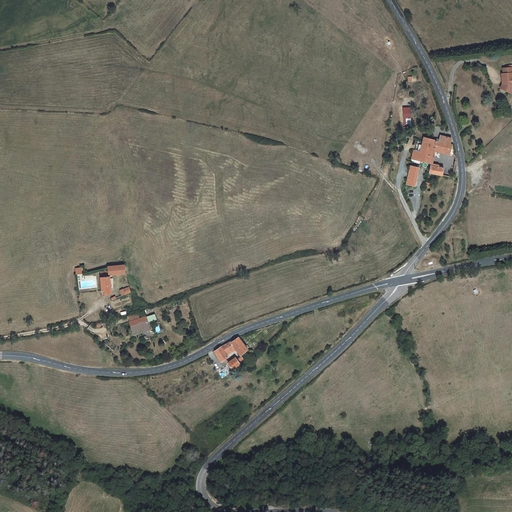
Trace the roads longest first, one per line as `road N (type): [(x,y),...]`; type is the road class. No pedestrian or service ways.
road 1 (tertiary): [(400,281),(262,323),(163,368),(88,371),(0,355)]
road 2 (tertiary): [(400,281),(339,348),(204,469),(199,497),(222,511)]
road 3 (tertiary): [(400,281),(453,213),(462,178),(442,96),(390,0)]
road 4 (unknown): [(427,244),(401,185),(418,127),(442,96)]
